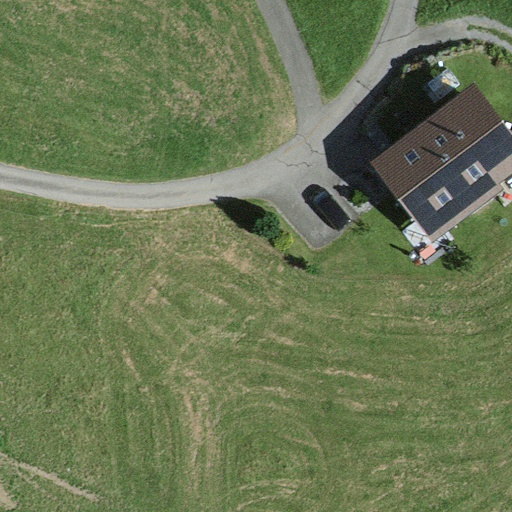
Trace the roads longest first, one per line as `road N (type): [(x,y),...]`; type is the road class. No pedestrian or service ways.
road 1 (track): [(402,0),(390,52),(355,105),(304,160),(248,194),(101,192),(0,174)]
road 2 (track): [(264,0),(295,71),(304,160)]
road 3 (track): [(511,48),(445,31),(390,52)]
